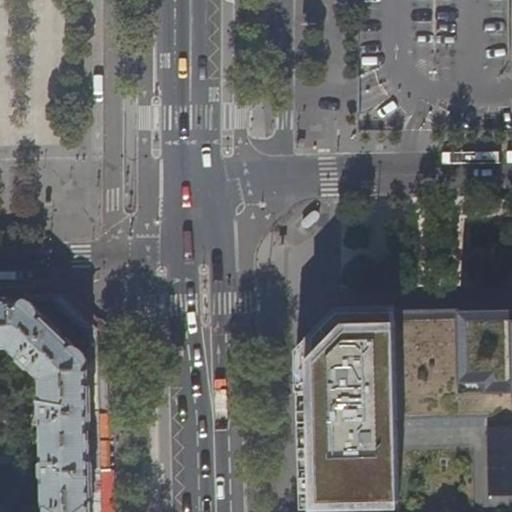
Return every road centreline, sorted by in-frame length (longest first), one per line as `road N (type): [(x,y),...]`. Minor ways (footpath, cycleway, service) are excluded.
road 1 (primary): [(214,511),(202,252)]
road 2 (residential): [(511,170),(285,174)]
road 3 (residential): [(0,260),(202,252)]
road 4 (primary): [(194,175),(192,0)]
road 5 (residential): [(285,174),(285,0)]
